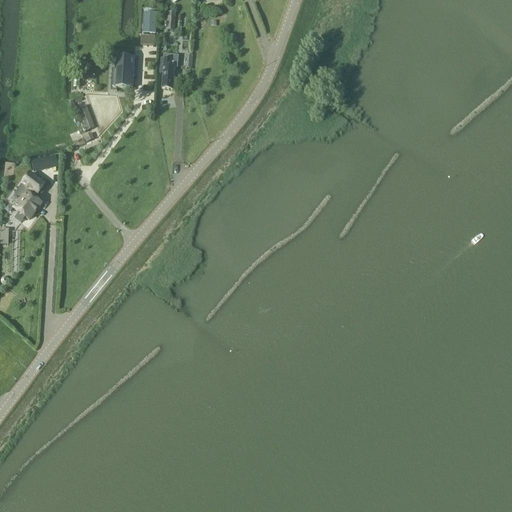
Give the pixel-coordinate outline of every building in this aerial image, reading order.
[(167,14),(166,31),(174,32),(175,14),(167,14)] [(141,37),(140,47),(154,48),(155,38),(141,37)] [(135,72),(136,61),(134,60),(118,60),(116,89),(132,90),(133,72),(135,72)] [(162,90),(171,91),(179,91),(180,81),(173,80),(174,69),(170,68),(170,61),(160,60),(159,70),(163,71),(162,90)] [(86,132),(93,130),(84,108),(78,110),(86,132)] [(14,209),(29,221),(41,205),(28,195),(23,201),(21,199),(14,209)]
